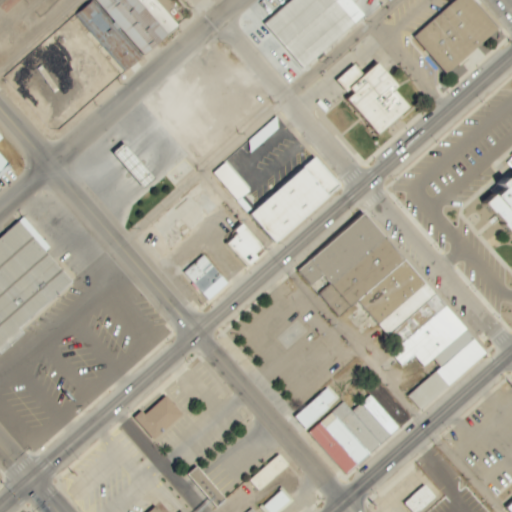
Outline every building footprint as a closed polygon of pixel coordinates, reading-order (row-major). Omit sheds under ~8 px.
[(178,28),(154,0),(95,0),(142,57),(178,28)] [(302,69),(364,18),(353,4),(357,0),(387,0),(388,1),(389,0),(291,0),(264,23),(302,69)] [(458,0),(413,36),(444,75),(498,32),(472,0),(458,0)] [(409,109),(394,91),(398,88),(378,64),(363,76),(354,65),(337,80),(351,96),(347,100),(377,136),(409,109)] [(0,140),(2,139),(0,136),(0,176),(11,168),(0,154),(0,140)] [(144,188),(156,177),(123,141),(111,152),(144,188)] [(340,186),(315,157),(249,215),(274,244),(340,186)] [(238,202),(250,191),(224,163),(212,174),(238,202)] [(511,181),(508,177),(496,188),(498,190),(485,203),(511,231),(511,181)] [(485,355),(366,212),(296,270),(310,287),(323,276),(350,308),(358,301),(397,348),(390,354),(401,366),(413,356),(423,367),(433,359),(440,368),(407,396),(419,410),(485,355)] [(0,238),(0,352),(23,333),(18,328),(72,283),(45,252),(48,249),(23,219),(0,238)] [(233,230),(237,235),(225,243),(244,269),(258,259),(255,254),(262,249),(243,223),(233,230)] [(182,274),(208,301),(228,283),(202,256),(182,274)] [(308,433),(344,475),(410,419),(378,381),(371,388),(366,383),(363,386),(371,395),(351,412),(343,402),(308,433)] [(337,399),(326,388),(294,417),(305,429),(337,399)] [(133,418),(154,440),(182,415),(165,396),(144,415),(141,411),(133,418)] [(287,469),(279,457),(248,480),(256,492),(287,469)] [(187,475),(216,506),(225,498),(195,468),(187,475)] [(419,511),(435,498),(424,485),(404,503),(411,511),(419,511)] [(280,511),(291,502),(280,490),(259,509),(261,511),(280,511)]
